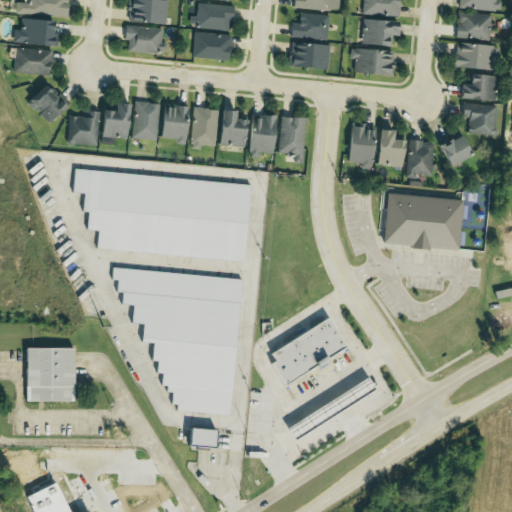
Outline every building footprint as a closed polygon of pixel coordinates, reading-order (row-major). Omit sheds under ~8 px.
[(67,0),(30,0),(31,4),(17,3),(16,15),(66,17),(67,0)] [(169,1),(158,0),(129,0),(127,21),(166,26),(169,1)] [(338,0),(293,0),(293,9),(338,12),(338,0)] [(399,0),(363,0),(363,15),(399,16),(399,0)] [(497,0),(460,0),(460,9),(501,11),(501,2),(497,2),(497,0)] [(228,30),(229,19),(234,20),(234,6),(198,4),(197,17),(191,17),(190,29),(228,30)] [(292,23),(290,36),(326,41),(329,16),(299,13),(298,24),(292,23)] [(491,15),(458,14),(457,39),(490,40),(491,15)] [(53,21),(21,19),(21,30),(14,30),(13,44),(57,46),(58,33),(52,32),(53,21)] [(391,48),(392,37),(397,37),(398,23),(365,19),(362,44),(391,48)] [(162,44),(163,29),(125,27),(124,41),(128,41),(127,52),(166,54),(167,44),(162,44)] [(194,58),(230,60),(231,35),(194,34),(194,58)] [(328,69),(329,45),(290,43),(289,68),(328,69)] [(497,70),(498,46),(456,44),(455,68),(497,70)] [(353,72),(391,77),(395,53),(351,47),(349,59),(355,60),(353,72)] [(51,75),(51,50),(15,49),(14,74),(51,75)] [(460,98),(495,102),(497,77),(470,74),(468,85),(461,84),(460,98)] [(69,103),(60,93),(56,97),(45,86),(28,102),(48,123),(69,103)] [(156,140),(158,104),(134,103),(132,139),(156,140)] [(128,104),(114,104),(114,112),(103,111),(102,137),(127,139),(128,104)] [(462,118),(469,118),(468,135),(497,135),(497,105),(462,105),(462,118)] [(161,141),(186,142),(187,108),(162,107),(161,141)] [(217,110),(192,109),(191,149),(200,150),(200,146),(215,147),(217,110)] [(98,146),(99,112),(85,111),(85,117),(69,117),(68,145),(98,146)] [(219,146),(244,147),(245,120),(235,120),(235,111),(220,111),(219,146)] [(249,157),(257,157),(257,154),(274,154),(274,117),(250,116),(249,157)] [(304,118),(280,118),(279,154),(292,155),(292,163),(303,163),(304,118)] [(377,166),(402,167),(403,141),(393,140),(393,131),(378,130),(377,166)] [(440,144),(447,166),(470,158),(463,136),(440,144)] [(433,143),(409,142),(407,179),(416,179),(416,174),(432,175),(433,143)] [(96,250),(244,262),(250,185),(74,170),(73,193),(83,194),(82,211),(88,211),(86,230),(98,231),(96,250)] [(462,200),(386,194),(383,245),(459,251),(462,200)] [(240,279),(112,270),(112,280),(117,280),(116,293),(121,294),(120,305),(132,306),(131,324),(142,325),(141,342),(152,343),(151,362),(157,362),(156,374),(162,374),(161,390),(174,391),(173,411),(230,416),(240,279)] [(497,299),(511,296),(511,288),(495,292),(497,299)] [(270,352),(275,361),(270,364),(283,385),(346,349),(328,319),(270,352)] [(72,349),(24,349),(25,403),(73,402),(72,349)] [(214,449),(216,432),(189,428),(187,445),(214,449)]
